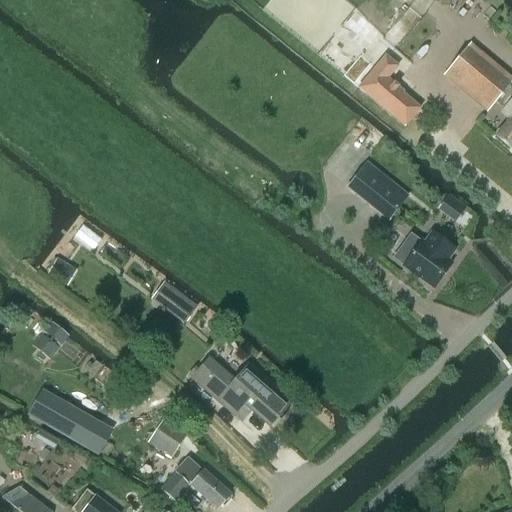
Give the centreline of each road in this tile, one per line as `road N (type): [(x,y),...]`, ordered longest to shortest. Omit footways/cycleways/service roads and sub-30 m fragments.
road 1 (unclassified): [(511,298),(270,511)]
road 2 (unclassified): [(370,511),(511,384)]
